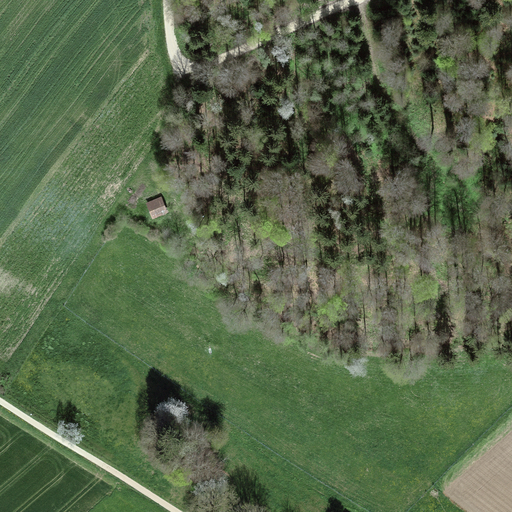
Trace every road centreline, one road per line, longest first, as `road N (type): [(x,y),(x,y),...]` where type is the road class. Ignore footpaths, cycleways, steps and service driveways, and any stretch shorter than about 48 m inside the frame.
road 1 (track): [(181,511),(0,397)]
road 2 (track): [(186,67),(352,0)]
